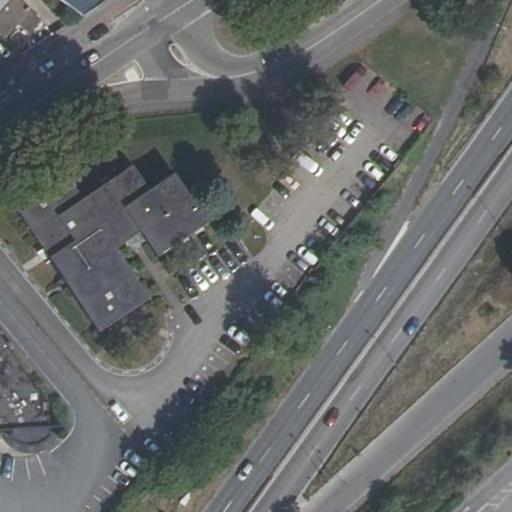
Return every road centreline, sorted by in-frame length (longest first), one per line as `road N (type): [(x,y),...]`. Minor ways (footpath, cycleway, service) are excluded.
road 1 (trunk): [(511,114),(222,511)]
road 2 (trunk): [(269,511),(511,174)]
road 3 (primary): [(324,511),(511,334)]
road 4 (tertiary): [(0,142),(226,80)]
road 5 (tertiary): [(0,124),(155,18)]
road 6 (tertiary): [(377,0),(295,58),(226,80)]
